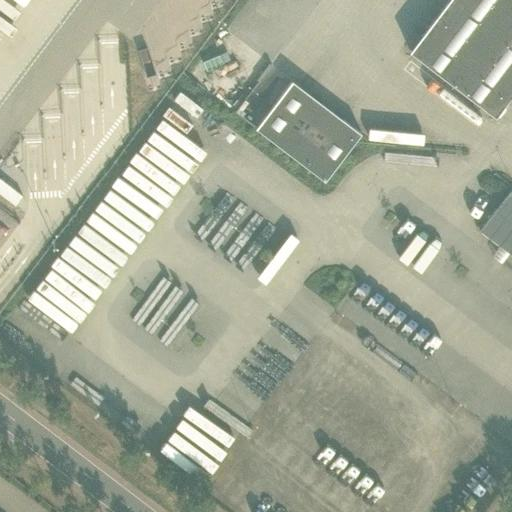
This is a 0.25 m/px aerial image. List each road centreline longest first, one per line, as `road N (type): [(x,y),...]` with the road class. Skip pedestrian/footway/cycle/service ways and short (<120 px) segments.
road 1 (unknown): [(355,215),(229,138),(207,145),(99,293),(113,323),(206,398)]
road 2 (unknown): [(107,0),(83,60),(79,173),(0,285)]
road 3 (unknown): [(355,215),(206,398)]
road 4 (unknown): [(511,150),(411,87),(384,49),(384,0)]
road 5 (unknown): [(355,215),(511,349)]
road 6 (unknown): [(206,398),(361,511)]
road 7 (unknown): [(511,164),(396,189),(355,215)]
road 8 (unclassified): [(131,511),(0,411)]
